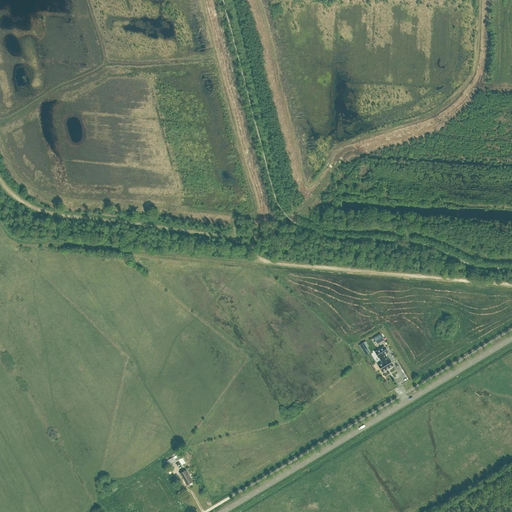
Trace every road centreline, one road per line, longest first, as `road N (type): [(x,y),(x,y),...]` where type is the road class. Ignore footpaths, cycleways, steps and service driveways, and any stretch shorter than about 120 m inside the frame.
road 1 (tertiary): [(511,338),(222,511)]
road 2 (track): [(268,263),(19,242),(0,214)]
road 3 (track): [(268,263),(511,285)]
